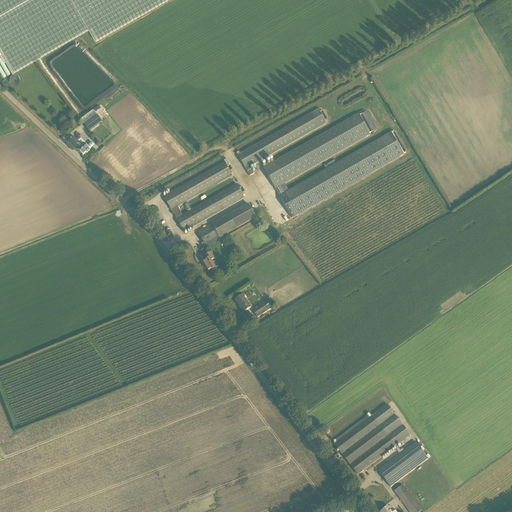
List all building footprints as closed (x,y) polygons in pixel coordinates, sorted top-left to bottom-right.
[(0,0),(0,54),(1,53),(12,73),(18,70),(37,59),(40,57),(89,29),(96,40),(166,0),(0,0)] [(19,80),(20,78),(19,76),(19,75),(18,74),(17,73),(15,73),(14,73),(13,73),(12,73),(11,74),(10,75),(9,76),(9,78),(10,80),(10,81),(11,82),(12,83),(13,83),(15,83),(16,83),(17,83),(18,82),(19,80)] [(250,176),(254,174),(250,167),(327,123),(325,120),(327,119),(322,111),(320,112),(319,109),(238,155),(250,176)] [(90,132),(102,123),(95,113),(93,110),(81,120),(86,126),(90,132)] [(359,114),(264,168),(275,189),(276,189),(279,195),(283,192),(280,186),(370,135),(369,134),(372,132),(362,114),(359,116),(359,114)] [(391,132),(284,193),(284,194),(280,196),(279,196),(292,219),(404,155),(391,132)] [(77,142),(73,138),(69,142),(77,151),(78,150),(83,156),(86,153),(87,154),(90,150),(84,144),(85,142),(81,138),(77,142)] [(325,168),(336,163),(334,160),(324,165),(325,168)] [(183,215),(178,207),(232,176),(230,171),(232,170),(230,166),(227,167),(225,163),(164,197),(171,210),(171,211),(176,219),(184,232),(244,198),(242,193),(245,192),(242,187),(239,189),(237,184),(183,215)] [(229,216),(212,225),(198,233),(205,246),(220,238),(237,229),(256,218),(248,205),(229,216)] [(215,258),(211,252),(204,256),(206,260),(202,263),(205,269),(207,268),(209,272),(216,268),(212,260),(215,258)] [(244,313),(251,307),(242,296),(235,301),(244,313)] [(258,318),(262,315),(265,313),(273,308),(272,307),(268,301),(260,306),(253,311),(258,318)] [(423,448),(422,448),(421,449),(416,443),(404,451),(403,449),(401,451),(397,445),(410,436),(387,405),(375,414),(372,416),(335,445),(358,475),(395,447),(400,454),(378,471),(390,488),(428,459),(423,453),(425,451),(423,448)] [(409,511),(419,511),(421,511),(402,485),(394,491),(409,511)]
